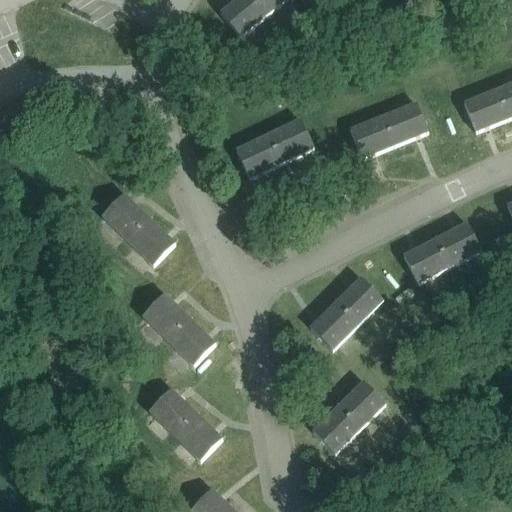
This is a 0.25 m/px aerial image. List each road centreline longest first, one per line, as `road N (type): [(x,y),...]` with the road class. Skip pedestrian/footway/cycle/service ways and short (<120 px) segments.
road 1 (residential): [(240,297),(158,103),(159,60),(179,0)]
road 2 (residential): [(240,297),(511,164)]
road 3 (residential): [(291,511),(240,297)]
